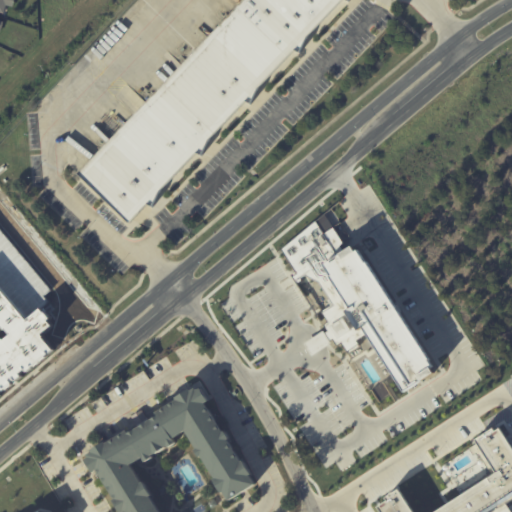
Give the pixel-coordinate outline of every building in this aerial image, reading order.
[(8,0),(6,13),(0,11),(0,0),(8,0)] [(344,0),(310,36),(303,52),(298,49),(260,88),(254,103),(248,100),(211,140),(204,155),(199,152),(161,192),(155,207),(149,204),(131,223),(80,174),(246,0),(344,0)] [(323,232),(334,226),(327,213),(316,219),(323,232)] [(283,248),(318,220),(325,233),(335,226),(345,242),(344,255),(360,245),(439,362),(420,382),(406,395),(369,335),(359,340),(361,346),(352,353),(345,342),(340,345),(326,324),(330,320),(323,311),(334,303),(322,284),(308,274),(297,280),(294,275),(298,272),(283,248)] [(0,320),(9,331),(0,337),(0,390),(50,348),(38,333),(50,323),(38,307),(25,319),(0,289),(0,320)] [(204,389),(211,400),(207,403),(225,432),(227,431),(232,439),(230,440),(243,461),(245,460),(254,474),(252,475),(257,485),(231,501),(226,492),(223,493),(215,480),(217,478),(203,455),(201,457),(197,450),(199,448),(187,430),(174,437),(177,442),(170,447),(169,445),(153,455),(154,457),(145,463),(143,458),(132,465),(142,482),(144,481),(153,496),(152,497),(160,511),(121,511),(115,500),(117,499),(98,470),(94,472),(86,459),(90,457),(89,455),(93,452),(92,450),(106,441),(107,442),(129,429),(131,433),(160,415),(158,412),(179,399),(177,397),(191,388),(193,390),(198,387),(199,390),(203,387),(204,389)] [(389,511),(383,500),(405,487),(421,511),(434,511),(498,469),(478,440),(508,424),(511,430),(511,499),(494,511),(389,511)] [(216,501),(219,506),(213,509),(210,503),(215,500),(216,501)]
